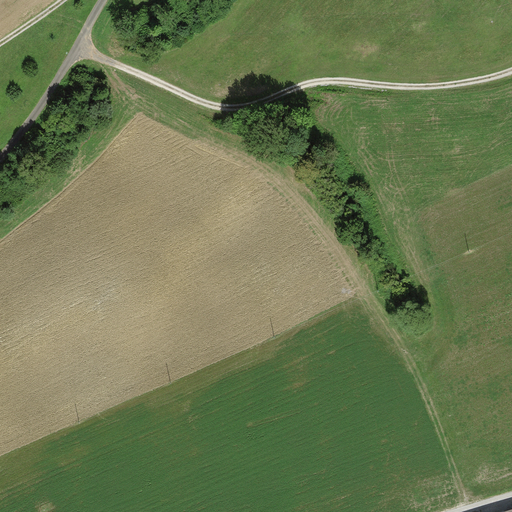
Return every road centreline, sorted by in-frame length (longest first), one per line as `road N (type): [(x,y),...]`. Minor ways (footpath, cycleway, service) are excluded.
road 1 (track): [(78,46),(165,90),(235,109),(300,88),(425,87),(511,70)]
road 2 (track): [(373,298),(404,346),(472,511)]
road 3 (track): [(0,157),(103,0)]
